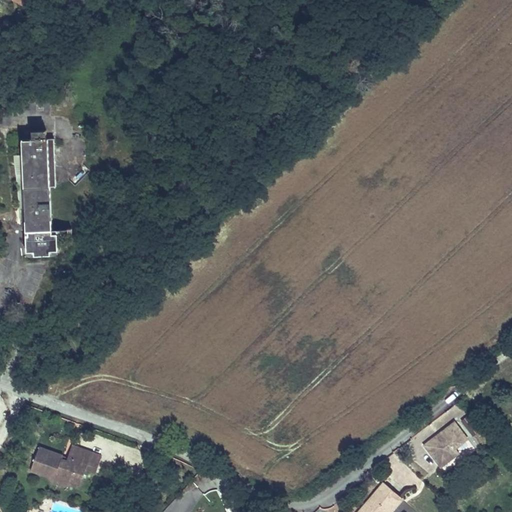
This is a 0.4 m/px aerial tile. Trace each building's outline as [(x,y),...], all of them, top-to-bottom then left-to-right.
[(22,134),(26,228),(26,245),(56,244),(56,232),(50,227),(49,182),(53,182),(53,148),(53,133),(22,134)] [(458,422),(470,438),(482,428),(470,413),(458,422)] [(459,433),(445,416),(416,442),(431,458),(438,452),(442,456),(452,447),(448,443),(459,433)] [(64,440),(60,451),(74,456),(78,444),(64,440)] [(53,449),(30,443),(23,461),(30,463),(30,467),(41,471),(44,477),(56,480),(59,478),(71,481),(78,462),(88,466),(94,450),(78,444),(74,456),(60,451),(58,457),(51,455),(53,449)] [(442,456),(438,452),(431,458),(435,462),(442,456)] [(141,483),(157,488),(161,478),(146,473),(141,483)] [(381,511),(386,506),(377,499),(384,491),(376,485),(353,511),(381,511)] [(393,498),(384,491),(377,499),(386,506),(393,498)]
